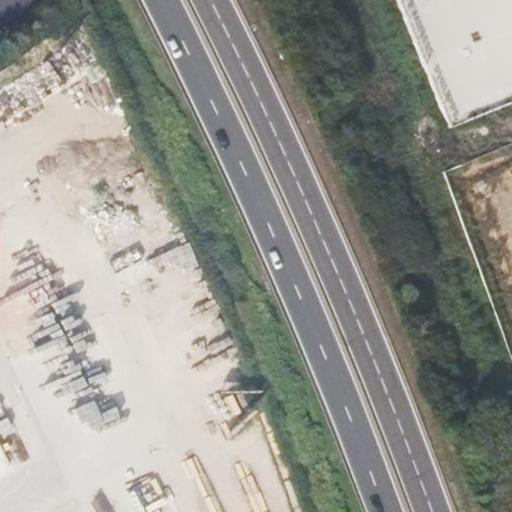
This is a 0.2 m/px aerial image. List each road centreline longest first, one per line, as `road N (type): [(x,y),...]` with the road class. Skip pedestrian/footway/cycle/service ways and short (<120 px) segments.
road 1 (trunk): [(162,0),(246,172),(384,511)]
road 2 (trunk): [(429,511),(288,162),(208,0)]
